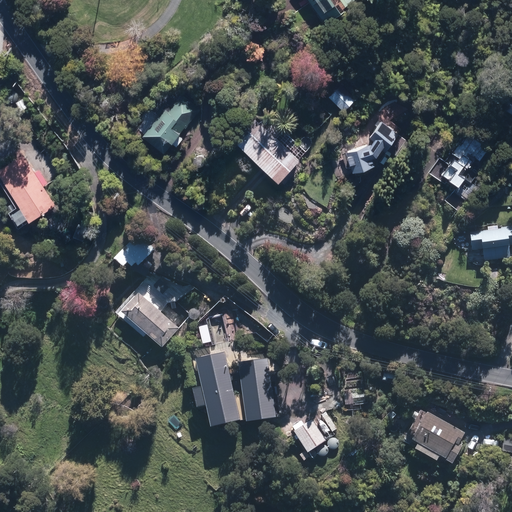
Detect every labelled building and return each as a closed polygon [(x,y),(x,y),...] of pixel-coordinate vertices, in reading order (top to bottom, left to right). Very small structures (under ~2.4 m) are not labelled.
[(310,0),(327,25),(350,8),(349,6),(355,0),(310,0)] [(342,85),(330,97),(345,112),(356,100),(342,85)] [(500,108),(511,114),(511,95),(507,93),(500,108)] [(201,109),(182,94),(172,107),(169,104),(144,137),(165,154),(173,144),(174,145),(182,135),(181,134),(201,109)] [(235,141),(280,184),(301,161),(257,119),(235,141)] [(389,150),(400,134),(382,122),(370,140),(375,144),(374,144),(369,145),(347,153),(355,174),(377,166),(374,159),(379,158),(384,150),(387,152),(389,150)] [(400,134),(389,150),(398,157),(409,141),(400,134)] [(458,191),(469,199),(478,186),(473,182),(478,174),(479,172),(475,169),(480,161),(481,162),(489,151),(482,146),(483,144),(480,141),(479,142),(469,136),(462,145),(461,144),(454,153),(453,152),(446,161),(452,165),(444,176),(450,180),(450,181),(460,188),(458,191)] [(24,152),(0,166),(0,172),(31,220),(57,203),(24,152)] [(90,209),(79,205),(75,218),(85,222),(90,209)] [(485,252),(511,249),(511,248),(511,226),(502,228),(502,230),(472,234),(474,252),(484,251),(485,252)] [(156,248),(140,233),(116,257),(125,266),(129,262),(133,266),(137,262),(139,265),(156,248)] [(123,311),(164,347),(181,327),(140,292),(123,311)] [(269,356),(239,361),(247,422),(289,416),(286,395),(275,396),(269,356)] [(365,392),(353,394),(354,402),(366,401),(365,392)] [(466,432),(429,411),(414,438),(448,457),(447,459),(454,463),(464,445),(460,443),(466,432)] [(314,418),(295,430),(309,452),(327,440),(314,418)] [(283,440),(287,445),(294,440),(290,435),(283,440)] [(306,450),(301,454),(305,460),(311,456),(306,450)]
